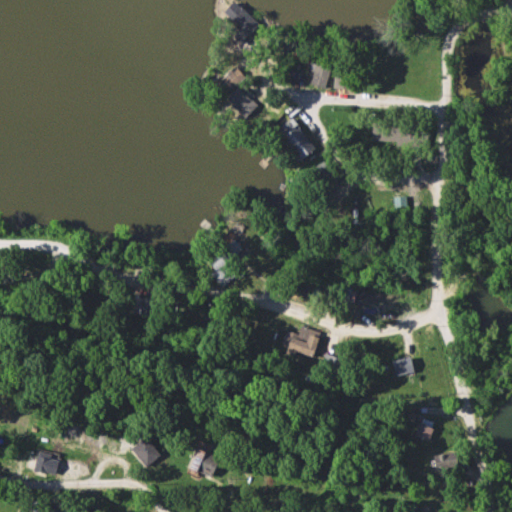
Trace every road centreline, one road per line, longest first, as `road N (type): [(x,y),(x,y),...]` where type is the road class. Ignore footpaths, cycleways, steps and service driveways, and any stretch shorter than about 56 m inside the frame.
road 1 (residential): [(490,511),(492,490),(440,312),(438,247),(449,48),(464,27),(511,12)]
road 2 (residential): [(55,248),(108,276),(373,329),(440,312)]
road 3 (residential): [(449,110),(315,101),(281,85),(262,64)]
road 4 (residential): [(0,479),(41,487),(144,485),(169,511)]
road 5 (residential): [(444,178),(364,177),(348,165),(315,101)]
road 6 (residential): [(144,485),(122,461),(90,447),(0,432)]
